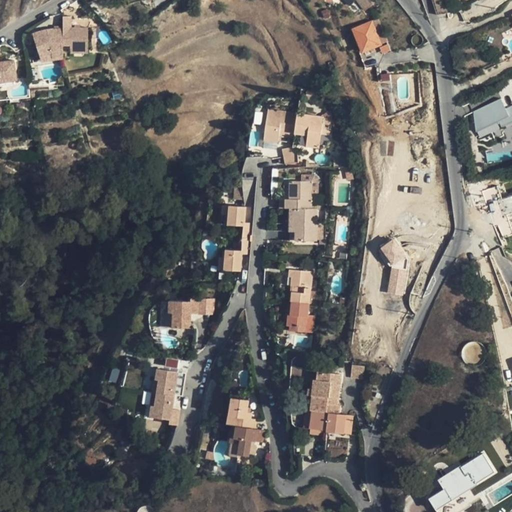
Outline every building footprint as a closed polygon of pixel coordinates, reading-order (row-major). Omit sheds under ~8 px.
[(373,4),(369,0),(354,0),(355,0),(354,0),(355,0),(364,11),(373,4)] [(449,0),(432,0),(436,14),(453,13),(449,0)] [(87,50),(88,28),(72,28),(72,16),(63,16),(63,28),(63,45),(70,45),(70,50),(87,50)] [(378,19),(372,22),(381,44),(388,42),(378,19)] [(354,29),(363,52),(381,44),(372,22),(354,29)] [(42,30),(32,33),(40,60),(45,58),(51,57),(57,56),(63,56),(63,45),(63,28),(53,28),(42,30)] [(504,53),(496,57),(499,64),(508,59),(504,53)] [(0,80),(15,79),(17,79),(15,60),(0,61),(0,80)] [(492,61),(481,67),(483,71),(494,66),(492,61)] [(499,99),(473,112),(475,133),(497,125),(501,129),(511,123),(511,106),(505,110),(499,99)] [(264,140),(278,142),(279,134),(280,128),(295,130),(297,114),(268,110),(264,140)] [(297,114),(295,130),(294,133),(308,135),(306,146),(320,148),(323,118),(297,114)] [(282,149),(285,165),(298,163),(297,147),(282,149)] [(335,159),(335,167),(345,167),(345,159),(335,159)] [(312,194),(319,194),(319,178),(315,174),(302,174),(302,182),(312,182),(312,194)] [(287,208),(289,208),(294,208),(311,208),(312,194),(312,182),(302,182),(290,181),(290,199),(288,199),(287,208)] [(243,200),(242,188),(235,187),(234,199),(243,200)] [(511,196),(501,200),(506,216),(511,214),(511,196)] [(244,226),(244,222),(245,207),(229,205),(227,225),(244,226)] [(317,208),(311,208),(294,208),(295,231),(295,241),(317,241),(317,240),(317,221),(317,208)] [(242,238),(249,238),(251,223),(244,222),(244,226),(242,238)] [(225,257),(223,270),(235,271),(240,271),(241,254),(248,254),(249,238),(242,238),(241,250),(225,249),(225,257)] [(392,265),(388,292),(402,294),(408,256),(396,238),(381,248),(392,265)] [(237,280),(240,271),(235,271),(232,279),(237,280)] [(292,277),(290,301),(293,302),(309,303),(310,291),(313,272),(296,271),(295,277),(292,277)] [(317,292),(310,291),(309,303),(316,304),(317,292)] [(190,314),(198,314),(199,298),(191,298),(191,301),(183,301),(169,300),(168,313),(173,313),(172,327),(190,328),(190,314)] [(308,316),(309,303),(293,302),(291,315),(289,315),(288,325),(291,326),(290,330),(307,332),(308,316)] [(315,317),(308,316),(307,332),(313,333),(315,317)] [(176,368),(178,361),(166,358),(165,366),(176,368)] [(363,378),(364,366),(352,364),(351,377),(363,378)] [(156,393),(174,395),(178,371),(157,368),(155,379),(159,380),(156,393)] [(311,410),(313,410),(329,412),(339,414),(340,405),(338,405),(342,374),(318,371),(318,379),(315,379),(313,389),(313,395),(311,410)] [(118,374),(111,372),(109,381),(115,383),(118,374)] [(180,410),(172,409),(174,395),(156,393),(154,405),(151,405),(149,417),(170,419),(169,424),(177,425),(180,410)] [(251,412),(246,411),(247,407),(248,399),(231,396),(228,415),(236,416),(234,425),(255,428),(257,419),(251,418),(251,412)] [(311,428),(313,410),(311,410),(306,409),(303,427),(311,428)] [(311,428),(327,430),(329,412),(313,410),(311,428)] [(339,414),(329,412),(327,430),(344,433),(346,415),(339,414)] [(232,424),(234,425),(236,416),(228,415),(226,424),(232,424)] [(344,433),(350,433),(353,416),(346,415),(344,433)] [(234,425),(232,424),(229,441),(239,443),(237,454),(248,455),(251,440),(263,442),(265,429),(255,428),(234,425)] [(348,454),(348,440),(328,440),(328,455),(348,454)] [(430,498),(437,508),(495,471),(483,453),(440,480),(445,488),(430,498)]
